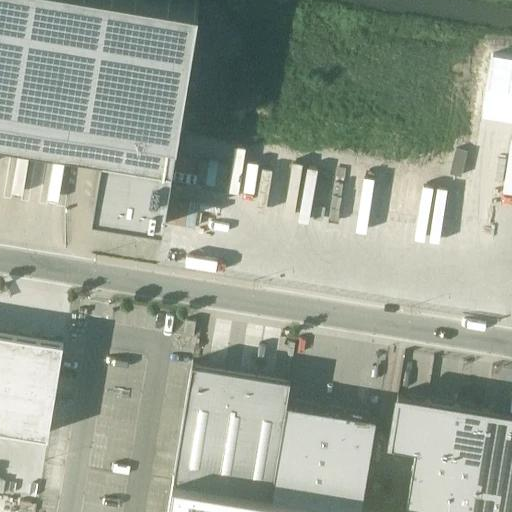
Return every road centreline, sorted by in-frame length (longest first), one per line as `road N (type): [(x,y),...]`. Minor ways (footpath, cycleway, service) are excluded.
road 1 (unclassified): [(511,345),(0,262)]
road 2 (unknown): [(120,511),(144,350),(135,341),(83,333)]
road 3 (unknown): [(83,333),(54,511)]
